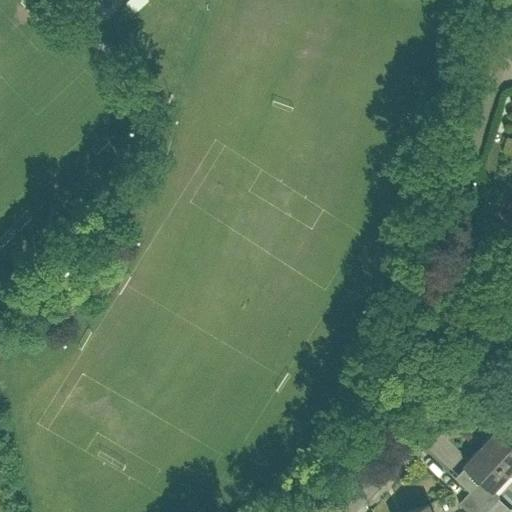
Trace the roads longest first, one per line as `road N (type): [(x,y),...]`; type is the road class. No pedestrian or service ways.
road 1 (residential): [(511,302),(474,262),(457,205),(511,19)]
road 2 (unclassified): [(351,500),(511,302)]
